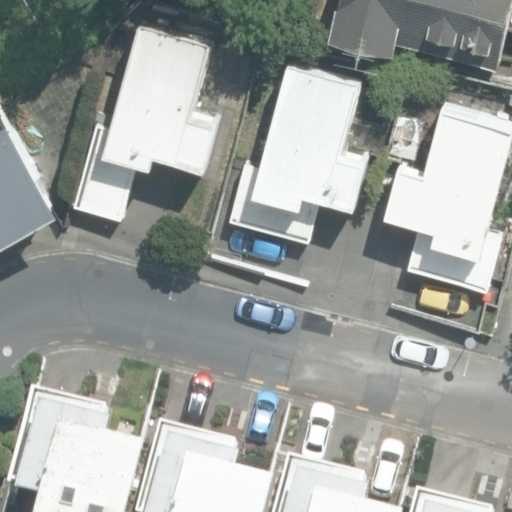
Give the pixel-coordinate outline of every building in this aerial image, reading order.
[(511,0),(339,0),(332,35),(401,50),(402,42),(500,64),(511,9),(511,0)] [(210,37),(142,18),(113,120),(104,117),(80,202),(131,216),(147,158),(160,162),(163,151),(208,163),(222,111),(192,103),(210,37)] [(361,75),(289,56),(261,161),(251,158),(235,217),(317,239),(328,194),(358,202),(371,153),(342,145),(361,75)] [(511,125),(511,115),(445,99),(428,165),(398,157),(385,210),(426,220),(416,264),(500,285),(511,235),(511,228),(488,223),(511,125)] [(0,114),(0,239),(69,200),(15,106),(0,114)] [(44,495),(39,511),(135,511),(153,450),(111,438),(118,411),(41,389),(38,401),(43,403),(19,488),(44,495)] [(270,511),(279,479),(247,471),(253,449),(172,427),(168,442),(173,444),(155,511),(270,511)] [(379,511),(373,510),(382,476),(302,455),(287,511),(379,511)] [(502,511),(503,510),(425,491),(419,511),(502,511)]
